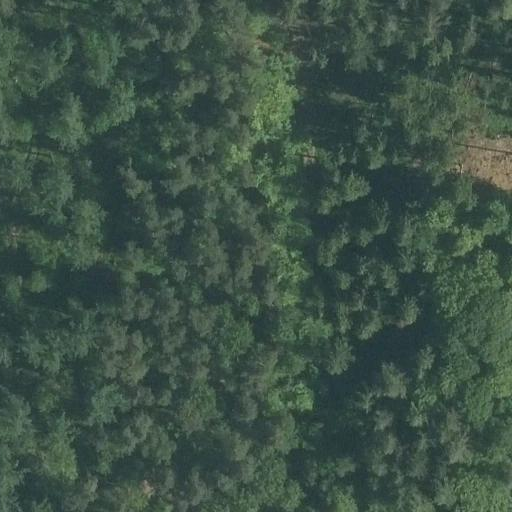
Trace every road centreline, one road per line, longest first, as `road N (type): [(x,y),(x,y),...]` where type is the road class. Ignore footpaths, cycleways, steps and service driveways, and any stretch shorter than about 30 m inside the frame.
road 1 (track): [(309,511),(287,417),(229,0)]
road 2 (track): [(173,511),(287,417)]
